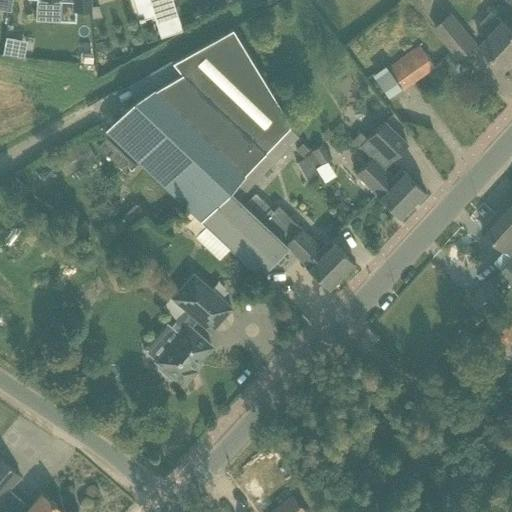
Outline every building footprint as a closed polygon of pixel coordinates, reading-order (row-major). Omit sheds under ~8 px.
[(0,0),(0,9),(10,11),(12,0),(0,0)] [(36,0),(36,3),(60,4),(60,2),(70,2),(71,12),(90,10),(90,6),(89,0),(36,0)] [(147,0),(153,16),(155,23),(177,16),(171,0),(147,0)] [(98,6),(90,6),(90,10),(91,18),(101,17),(98,6)] [(481,45),(490,53),(504,67),(511,58),(511,30),(491,10),(479,22),(491,34),(481,45)] [(456,56),(472,43),(448,14),(432,27),(456,56)] [(130,102),(103,129),(146,169),(174,196),(181,202),(205,225),(258,275),(259,274),(258,273),(272,258),(279,265),(285,258),(279,252),(284,246),(285,247),(286,246),(304,264),(304,265),(328,289),(353,263),(339,249),(328,238),(320,246),(301,227),(300,228),(278,206),(273,210),(255,193),(244,205),(239,200),(298,137),(287,126),(290,123),(232,28),(202,44),(172,61),(171,58),(125,85),(127,88),(134,99),(133,100),(130,102)] [(5,37),(3,53),(15,56),(18,39),(5,37)] [(393,64),(388,68),(403,89),(435,66),(420,45),(393,64)] [(360,121),(373,110),(363,98),(350,109),(360,121)] [(370,157),(354,174),(385,204),(399,218),(424,192),(400,168),(392,177),(383,168),(407,144),(392,130),(383,121),(359,146),(368,155),(370,157)] [(93,158),(83,142),(54,158),(64,175),(93,158)] [(303,155),(308,148),(302,143),(296,149),(303,155)] [(322,144),(310,152),(311,154),(318,165),(330,158),(322,144)] [(306,156),(295,162),(306,181),(316,175),(319,174),(315,167),(318,165),(311,154),(306,156)] [(511,194),(494,215),(511,231),(511,194)] [(511,231),(494,215),(481,228),(511,256),(511,259),(501,272),(511,281),(511,231)] [(231,308),(216,294),(193,273),(171,298),(185,310),(170,326),(166,322),(142,350),(161,366),(158,369),(170,380),(173,377),(182,385),(195,370),(192,368),(211,346),(190,328),(197,320),(210,332),(231,308)] [(470,299),(485,315),(489,311),(494,306),(504,296),(490,280),(470,299)] [(511,340),(511,323),(500,313),(496,318),(478,337),(497,355),(511,340)] [(0,459),(0,511),(61,511),(40,493),(29,507),(8,489),(19,476),(0,459)] [(270,511),(304,511),(292,495),(270,511)]
